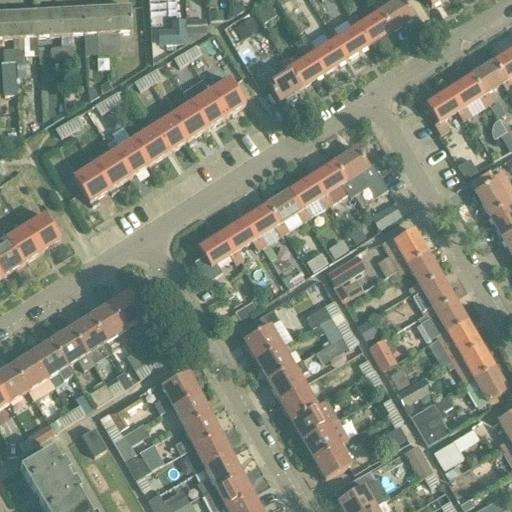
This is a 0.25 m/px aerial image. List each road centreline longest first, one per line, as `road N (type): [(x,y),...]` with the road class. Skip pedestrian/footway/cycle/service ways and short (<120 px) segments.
road 1 (residential): [(297,511),(141,245)]
road 2 (residential): [(511,343),(369,100)]
road 3 (residential): [(369,100),(141,245)]
road 4 (residential): [(511,7),(369,100)]
road 5 (residential): [(141,245),(0,334)]
